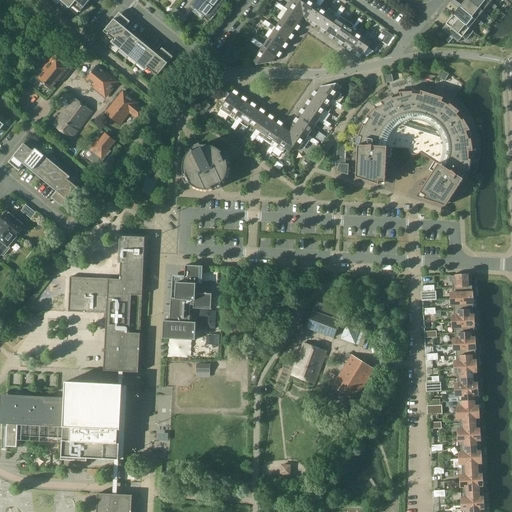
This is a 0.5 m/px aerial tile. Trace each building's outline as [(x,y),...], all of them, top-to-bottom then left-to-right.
[(62,0),(61,1),(70,9),(72,6),(72,5),(76,0),(62,0)] [(76,0),(72,5),(72,6),(80,13),(90,0),(76,0)] [(211,21),(218,11),(204,0),(196,0),(192,6),(208,19),(211,21)] [(204,0),(218,11),(226,1),(224,0),(204,0)] [(301,22),(304,18),(301,1),(299,0),(289,0),(285,8),(283,6),(281,8),(280,10),(285,13),(287,12),(301,22)] [(320,7),(324,2),(322,1),(321,0),(319,0),(319,1),(316,0),(301,0),(301,1),(304,18),(308,20),(318,6),(320,7)] [(456,4),(455,6),(458,9),(460,7),(475,20),(476,20),(478,18),(483,12),(468,0),(465,0),(461,5),(458,2),(456,4)] [(485,0),(468,0),(483,12),(488,5),(491,7),(492,6),(494,4),(491,1),(490,3),(485,0)] [(320,7),(318,6),(308,20),(312,23),(311,25),(316,28),(327,12),(327,11),(320,7)] [(479,22),(480,21),(478,18),(476,20),(475,20),(460,7),(458,9),(453,15),(469,29),(475,22),(477,24),(479,22)] [(325,34),(336,18),(338,19),(340,16),(341,14),(340,13),(338,11),(336,13),(329,8),(327,11),(327,12),(316,28),(325,34)] [(301,22),(287,12),(285,13),(281,20),(297,32),(300,27),(299,26),(301,22)] [(122,30),(123,31),(125,28),(130,22),(129,20),(119,13),(114,19),(105,31),(104,32),(113,40),(114,40),(122,30)] [(469,29),(453,15),(446,24),(442,29),(458,42),(462,37),(466,41),(473,32),(469,29)] [(182,26),(187,19),(182,16),(177,22),(182,26)] [(325,34),(334,40),(347,21),(340,16),(338,19),(336,18),(325,34)] [(291,40),(297,32),(281,20),(276,28),(274,29),(291,40)] [(354,26),(347,21),(334,40),(343,46),(354,30),(356,31),(359,26),(357,25),(356,24),(354,26)] [(276,28),(270,24),(270,25),(268,28),(273,31),(268,38),(285,49),(291,40),(274,29),(276,28)] [(114,40),(113,40),(111,42),(120,50),(133,34),(125,28),(123,31),(122,30),(114,40)] [(354,30),(343,46),(352,52),(363,36),(356,31),(354,30)] [(385,36),(381,34),(378,39),(381,41),(387,45),(394,36),(387,32),(385,36)] [(120,50),(128,56),(141,41),(133,34),(120,50)] [(372,43),(363,36),(352,52),(361,59),(364,54),(367,57),(374,51),(368,48),(372,43)] [(268,38),(263,45),(258,42),(257,44),(256,45),(261,49),(262,47),(277,57),(277,58),(278,59),(285,49),(268,38)] [(137,63),(149,48),(141,41),(128,56),(137,63)] [(277,57),(262,47),(261,49),(252,61),(258,65),(274,62),(277,58),(277,57)] [(155,57),(157,54),(149,48),(137,63),(146,71),(148,68),(147,68),(156,58),(155,57)] [(156,58),(147,68),(148,68),(157,76),(168,63),(173,57),(164,49),(162,48),(157,54),(155,57),(156,58)] [(40,81),(50,89),(50,88),(51,89),(64,73),(66,75),(72,68),(66,62),(69,59),(60,51),(57,55),(56,54),(45,68),(48,70),(40,80),(41,81),(40,81)] [(234,58),(226,52),(222,58),(230,64),(234,58)] [(88,78),(87,79),(107,96),(117,83),(97,67),(96,68),(95,67),(87,77),(88,78)] [(445,81),(449,74),(442,70),(438,77),(445,81)] [(384,75),(384,76),(385,83),(386,83),(393,82),(392,74),(384,75)] [(333,100),(336,102),(341,94),(338,92),(342,87),(336,84),(320,87),(317,91),(332,101),(333,100)] [(229,116),(242,96),(233,90),(230,94),(227,91),(220,97),(225,101),(220,109),(229,116)] [(326,110),(325,111),(329,113),(334,106),(336,107),(338,103),(336,102),(333,100),(332,101),(317,91),(316,90),(310,99),(326,110)] [(375,108),(366,117),(369,119),(365,126),(363,125),(358,137),(362,138),(360,145),(358,145),(356,178),(379,185),(379,181),(385,181),(387,153),(390,154),(390,155),(391,155),(391,148),(408,149),(408,150),(409,151),(409,152),(410,153),(411,154),(412,154),(413,155),(414,155),(415,155),(416,155),(417,155),(418,155),(419,154),(419,153),(420,153),(434,162),(430,167),(431,168),(432,167),(435,169),(420,192),(425,196),(423,199),(440,204),(443,199),(448,203),(463,179),(462,178),(465,171),(468,172),(471,160),(469,159),(469,151),(473,151),(471,139),(469,139),(466,132),(470,130),(464,119),(462,120),(457,114),(460,112),(450,104),(449,105),(441,101),(443,98),(421,91),(420,95),(412,94),(412,92),(400,92),(401,96),(393,98),(392,96),(380,102),(383,105),(376,109),(375,108)] [(119,125),(130,112),(139,120),(145,112),(136,104),(137,103),(123,92),(113,104),(112,103),(107,109),(108,110),(106,113),(119,125)] [(229,116),(236,121),(238,117),(240,119),(251,102),(242,96),(229,116)] [(71,139),(92,112),(74,98),(53,125),(71,139)] [(325,111),(326,110),(310,99),(303,108),(320,119),(318,121),(324,125),(325,123),(326,121),(321,117),(325,111)] [(203,101),(200,106),(207,111),(210,106),(203,101)] [(238,117),(236,121),(235,123),(238,125),(240,123),(247,128),(249,125),(260,108),(251,102),(240,119),(238,117)] [(254,133),(253,135),(254,136),(256,137),(258,135),(260,132),(258,131),(269,114),(260,108),(249,125),(256,130),(254,133)] [(320,119),(303,108),(297,117),(313,128),(318,121),(320,119)] [(260,132),(258,135),(265,140),(278,121),(269,114),(258,131),(260,132)] [(307,137),(309,135),(313,128),(297,117),(294,122),(295,123),(293,127),(307,137)] [(265,140),(272,145),(274,142),(276,143),(286,128),(282,126),(283,124),(278,121),(265,140)] [(290,131),(293,147),(298,151),(301,146),(304,149),(309,141),(311,142),(313,141),(314,139),(309,135),(307,137),(293,127),(290,131)] [(293,147),(290,131),(286,128),(276,143),(274,142),(272,145),(270,147),(272,148),(274,149),(275,147),(283,153),(285,149),(290,152),(293,147)] [(115,141),(106,134),(93,149),(102,157),(115,141)] [(34,152),(34,151),(24,143),(14,156),(8,162),(9,162),(18,170),(19,171),(24,165),(27,162),(26,162),(34,152)] [(346,145),(340,144),(339,144),(337,152),(336,159),(335,167),(338,167),(337,171),(348,175),(349,164),(346,164),(346,145)] [(200,190),(202,190),(204,190),(206,190),(208,190),(209,190),(211,189),(213,189),(212,187),(216,185),(220,183),(221,184),(222,183),(223,181),(224,180),(225,178),(226,176),(227,174),(228,172),(228,170),(228,168),(228,166),(228,164),(227,162),(227,160),(225,161),(223,157),(221,153),(222,153),(221,151),(219,150),(218,149),(216,148),(215,147),(213,146),(211,146),(209,146),(207,145),(206,145),(204,145),(202,145),(200,146),(201,147),(196,149),(193,151),(192,149),(191,151),(189,152),(188,153),(187,155),(186,156),(185,158),(185,159),(184,161),(184,162),(183,163),(183,165),(183,167),(183,169),(183,171),(184,173),(184,175),(186,174),(188,178),(190,182),(189,183),(190,184),(191,185),(193,186),(195,187),(197,188),(198,189),(200,190)] [(34,152),(26,162),(27,162),(24,165),(32,171),(34,169),(45,156),(36,149),(34,151),(34,152)] [(53,163),(45,156),(34,169),(32,171),(41,178),(43,176),(53,163)] [(53,163),(43,176),(41,178),(49,185),(51,182),(62,170),(53,163)] [(68,179),(68,180),(70,177),(62,170),(51,182),(49,185),(57,191),(59,189),(68,179)] [(59,189),(57,191),(51,198),(53,199),(62,206),(67,200),(78,188),(68,180),(68,179),(59,189)] [(31,218),(35,213),(26,205),(22,211),(31,218)] [(6,211),(0,219),(0,223),(16,237),(17,236),(25,227),(22,225),(23,224),(9,213),(6,211)] [(88,227),(91,222),(86,219),(83,223),(88,227)] [(16,237),(0,223),(0,244),(3,248),(6,245),(10,248),(18,238),(17,236),(16,237)] [(102,352),(105,353),(104,371),(139,373),(145,237),(119,236),(119,244),(116,244),(116,248),(119,248),(118,263),(121,263),(120,279),(93,278),(93,275),(89,275),(88,278),(70,277),(68,312),(104,313),(103,317),(106,318),(105,349),(102,348),(102,352)] [(203,266),(186,265),(185,280),(181,280),(182,277),(172,277),(170,320),(164,320),(163,338),(196,339),(197,308),(212,308),(213,291),(196,290),(197,284),(203,284),(203,266)] [(472,287),(472,286),(471,275),(450,276),(450,282),(452,282),(453,288),(472,287)] [(472,287),(453,288),(453,294),(451,294),(451,299),(473,298),(473,299),(476,298),(476,286),(472,286),(472,287)] [(473,299),(473,298),(451,299),(452,305),(453,305),(454,310),(473,309),(473,299)] [(313,312),(307,328),(334,337),(340,322),(339,322),(343,312),(317,302),(313,312)] [(474,321),(477,321),(477,309),(473,309),(454,310),(454,316),(452,316),(452,322),(474,321)] [(474,321),(452,322),(453,328),(455,328),(455,333),(475,332),(474,332),(474,321)] [(349,322),(343,338),(360,345),(366,328),(349,322)] [(454,345),(479,343),(478,332),(474,332),(475,332),(455,333),(455,339),(453,339),(454,345)] [(319,372),(326,352),(303,343),(297,361),(292,375),(315,383),(319,372)] [(479,355),(479,343),(454,345),(454,350),(456,350),(456,356),(479,355)] [(355,401),(374,369),(352,355),(332,387),(355,401)] [(476,366),(476,367),(480,367),(479,355),(456,356),(456,362),(454,362),(455,368),(476,366)] [(476,367),(476,366),(455,368),(455,373),(457,373),(457,379),(477,378),(476,367)] [(477,389),(481,389),(480,378),(477,378),(457,379),(458,384),(456,384),(456,390),(477,389)] [(65,382),(65,398),(57,397),(9,395),(0,394),(0,403),(0,405),(0,423),(1,424),(2,424),(2,438),(7,439),(6,447),(17,447),(18,436),(63,438),(63,441),(62,441),(62,457),(119,460),(120,444),(122,444),(125,401),(122,401),(123,385),(65,382)] [(477,389),(456,390),(456,396),(458,396),(458,401),(478,400),(482,400),(481,389),(477,389)] [(343,398),(341,400),(337,407),(344,411),(346,408),(350,402),(343,398)] [(457,413),(479,412),(478,400),(458,401),(459,407),(457,407),(457,413)] [(479,423),(479,412),(457,413),(457,419),(459,419),(460,424),(479,423)] [(480,435),(480,434),(479,423),(460,424),(460,430),(458,430),(458,436),(480,435)] [(480,434),(480,435),(458,436),(459,442),(461,441),(461,447),(484,446),(483,434),(480,434)] [(484,446),(461,447),(461,453),(459,453),(459,459),(485,457),(484,446)] [(485,469),(485,457),(459,459),(460,464),(462,464),(462,470),(485,469)] [(462,475),(460,475),(461,481),(486,480),(485,469),(462,470),(462,475)] [(463,493),(486,491),(486,480),(461,481),(461,487),(463,487),(463,493)] [(462,504),(487,503),(486,491),(463,493),(463,498),(462,498),(462,504)] [(131,511),(133,495),(98,493),(97,511),(94,511),(131,511)] [(487,511),(487,503),(462,504),(462,510),(464,510),(464,511),(487,511)]
